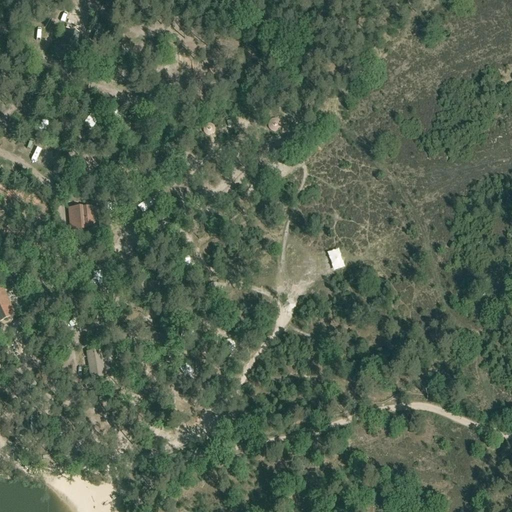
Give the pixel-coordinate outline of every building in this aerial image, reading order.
[(97,28),(92,41),(103,45),(108,32),(97,28)] [(76,53),(83,37),(66,30),(59,46),(76,53)] [(217,78),(225,87),(232,81),(224,72),(217,78)] [(61,128),(63,118),(55,116),(52,126),(61,128)] [(278,121),(275,119),(272,120),(269,121),(267,124),(268,128),(269,131),(272,132),(276,132),(279,130),(280,127),(280,124),(278,121)] [(212,126),(209,124),(206,125),(204,127),(203,130),(203,133),(205,135),(208,136),(211,136),(213,134),(214,131),(214,128),(212,126)] [(31,145),(30,154),(39,155),(40,146),(31,145)] [(42,157),(49,161),(53,152),(46,149),(42,157)] [(146,203),(137,206),(140,213),(149,210),(146,203)] [(98,228),(96,208),(93,209),(93,207),(83,208),(83,207),(67,209),(70,232),(88,231),(88,230),(95,229),(95,228),(98,228)] [(215,299),(224,292),(216,282),(207,288),(215,299)] [(0,322),(12,317),(1,291),(0,291),(0,322)] [(47,345),(46,326),(26,328),(28,347),(47,345)] [(115,330),(123,357),(138,352),(130,326),(115,330)] [(101,351),(86,353),(90,380),(105,378),(101,351)] [(27,409),(28,417),(20,418),(21,434),(37,433),(36,417),(35,408),(27,409)]
